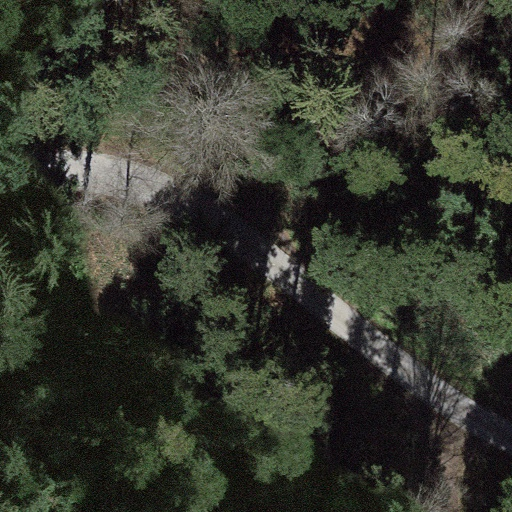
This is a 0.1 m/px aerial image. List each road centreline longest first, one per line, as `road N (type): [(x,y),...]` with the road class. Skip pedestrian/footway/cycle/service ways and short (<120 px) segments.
road 1 (track): [(452,430),(300,266),(161,0)]
road 2 (track): [(0,177),(94,169),(168,189),(300,266)]
